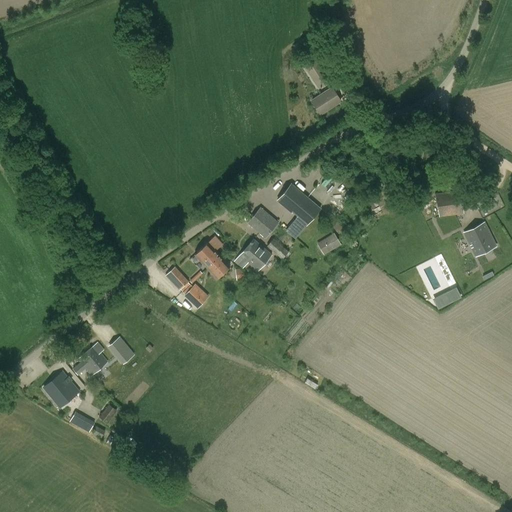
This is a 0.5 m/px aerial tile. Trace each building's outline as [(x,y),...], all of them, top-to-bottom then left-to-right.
[(316,90),(331,81),(316,58),(302,67),(316,90)] [(321,114),(341,102),(332,88),(312,100),(321,114)] [(291,184),(277,200),(306,225),(320,209),(291,184)] [(439,217),(464,214),(460,191),(436,195),(439,217)] [(264,238),(277,223),(259,208),(247,223),(264,238)] [(476,256),(496,246),(484,223),(464,233),(476,256)] [(325,253),(340,244),(334,234),(319,243),(325,253)] [(194,257),(206,269),(213,263),(212,263),(215,261),(213,259),(217,255),(214,252),(220,246),(213,239),(207,245),(207,244),(194,257)] [(243,268),(248,263),(258,271),(271,254),(252,239),(239,256),(235,261),(243,268)] [(282,260),(289,252),(273,239),(266,247),(282,260)] [(213,263),(206,269),(217,280),(230,267),(217,255),(213,259),(215,261),(212,263),(213,263)] [(172,283),(181,275),(174,268),(165,276),(172,283)] [(185,294),(184,295),(197,308),(209,296),(195,283),(192,286),(190,284),(183,292),(185,294)] [(446,304),(459,297),(455,289),(442,296),(446,304)] [(133,355),(119,337),(115,341),(124,352),(118,357),(123,363),(133,355)] [(95,346),(101,352),(105,349),(99,342),(95,346)] [(85,368),(88,372),(91,376),(108,362),(94,345),(77,359),(79,363),(72,369),(73,369),(78,374),(85,368)] [(64,351),(71,363),(75,361),(69,349),(64,351)] [(70,382),(64,376),(49,389),(66,408),(81,395),(73,385),(74,385),(71,381),(70,382)] [(107,423),(117,411),(108,404),(98,416),(107,423)] [(90,432),(95,424),(76,412),(71,421),(90,432)]
